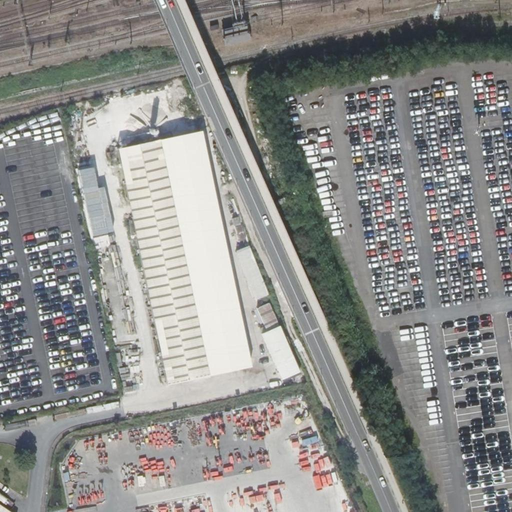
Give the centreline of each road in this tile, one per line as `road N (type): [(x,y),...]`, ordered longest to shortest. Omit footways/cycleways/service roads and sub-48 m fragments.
road 1 (secondary): [(169,0),(392,511)]
road 2 (unknown): [(402,76),(355,86),(340,119),(341,221),(382,320)]
road 3 (unknown): [(402,76),(436,311)]
road 4 (unknown): [(499,301),(466,69)]
road 5 (unknown): [(382,320),(452,511)]
road 6 (unknown): [(436,311),(463,511)]
